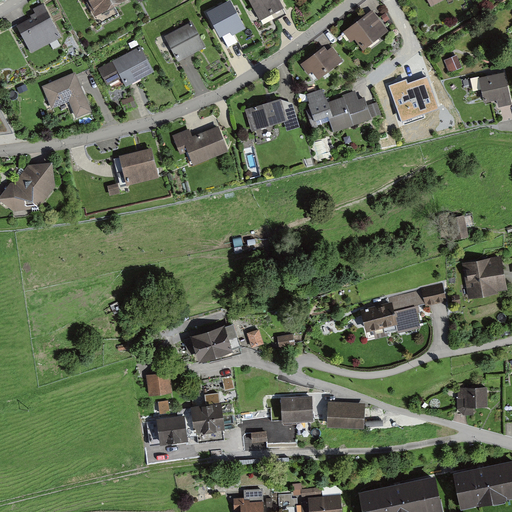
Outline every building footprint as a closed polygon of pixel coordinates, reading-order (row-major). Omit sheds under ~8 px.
[(116,3),(123,0),(84,0),(99,28),(123,16),(116,3)] [(231,0),(229,0),(206,12),(221,41),(245,28),(231,0)] [(287,15),(279,0),(246,0),(257,22),(267,17),(270,23),(287,15)] [(60,39),(42,4),(28,10),(33,19),(18,26),(31,53),(60,39)] [(372,10),(341,33),(350,45),(355,41),(362,50),(388,31),(372,10)] [(176,60),(203,47),(192,23),(164,36),(176,60)] [(319,81),(344,60),(332,46),(327,50),(323,45),(303,62),(319,81)] [(433,45),(425,49),(428,55),(436,50),(433,45)] [(115,94),(154,73),(140,47),(102,68),(115,94)] [(457,56),(444,62),(449,74),(463,67),(457,56)] [(511,91),(508,71),(470,78),(473,91),(482,89),(484,103),(498,100),(499,107),(511,104),(511,91)] [(76,73),(41,87),(50,110),(69,102),(76,119),(92,112),(76,73)] [(403,111),(437,101),(429,75),(395,86),(403,111)] [(336,130),(371,118),(364,99),(359,101),(356,94),(327,104),(323,90),(303,97),(314,127),(332,121),(336,130)] [(133,98),(122,102),(125,111),(137,106),(133,98)] [(281,100),(246,111),(252,132),(288,121),(281,100)] [(0,133),(10,132),(0,113),(0,133)] [(190,169),(228,153),(217,129),(193,140),(188,130),(175,136),(190,169)] [(157,174),(151,149),(114,159),(120,183),(157,174)] [(54,186),(51,164),(37,166),(37,170),(31,176),(25,173),(18,184),(9,185),(0,199),(8,205),(22,203),(32,210),(39,209),(37,196),(48,194),(54,186)] [(117,185),(106,188),(109,197),(120,194),(117,185)] [(463,217),(453,219),(455,229),(465,226),(463,217)] [(508,293),(502,256),(463,263),(469,299),(508,293)] [(411,308),(445,300),(441,287),(388,299),(390,305),(363,311),(368,330),(384,327),(385,332),(415,324),(411,308)] [(232,349),(223,326),(190,338),(198,361),(232,349)] [(252,346),(264,344),(262,329),(250,331),(252,346)] [(297,343),(295,332),(279,335),(280,345),(297,343)] [(172,378),(148,379),(149,398),(173,396),(172,378)] [(486,407),(486,388),(460,389),(460,414),(473,414),(473,407),(486,407)] [(315,423),(313,398),(282,400),(283,425),(315,423)] [(170,402),(156,403),(157,415),(171,414),(170,402)] [(367,407),(330,405),(328,429),(366,431),(367,407)] [(224,409),(192,413),(195,437),(227,433),(224,409)] [(189,444),(185,417),(157,421),(161,448),(189,444)] [(251,442),(265,442),(265,432),(251,432),(251,442)] [(511,461),(455,473),(462,505),(511,493),(511,461)] [(422,511),(440,508),(433,477),(362,493),(366,511),(422,511)] [(322,488),(295,491),(295,494),(303,493),(303,496),(323,494),(322,488)] [(422,511),(511,511),(511,493),(462,505),(440,508),(422,511)] [(262,511),(262,503),(248,504),(248,497),(232,498),(233,511),(239,511),(262,511)] [(340,511),(340,497),(311,499),(311,503),(303,503),(304,511),(340,511)]
